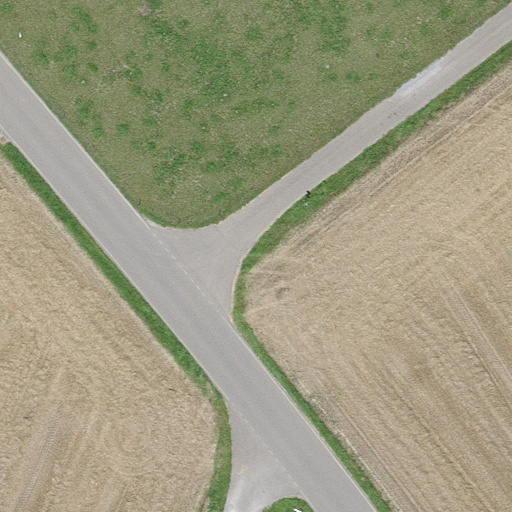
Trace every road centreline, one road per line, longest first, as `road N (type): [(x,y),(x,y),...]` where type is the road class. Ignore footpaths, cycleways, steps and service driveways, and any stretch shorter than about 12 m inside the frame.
road 1 (unclassified): [(0,83),(179,291),(348,511)]
road 2 (track): [(179,291),(511,33)]
